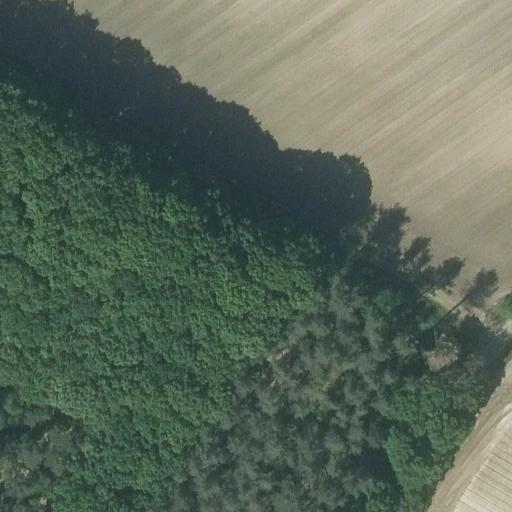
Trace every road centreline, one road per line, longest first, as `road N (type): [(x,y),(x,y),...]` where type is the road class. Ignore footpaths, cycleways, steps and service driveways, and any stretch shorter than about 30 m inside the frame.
road 1 (track): [(0,48),(498,345)]
road 2 (unclassified): [(382,511),(511,331)]
